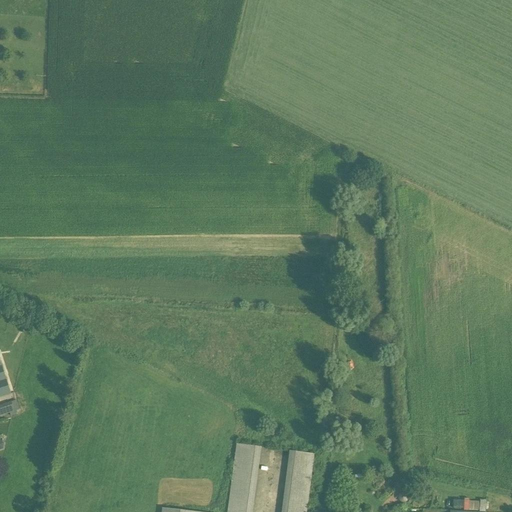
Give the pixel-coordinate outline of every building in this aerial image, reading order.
[(0,397),(11,394),(0,360),(0,397)] [(0,415),(14,411),(12,401),(0,405),(0,415)] [(252,511),(261,447),(236,444),(227,511),(194,511),(162,508),(161,511),(252,511)] [(306,511),(314,454),(289,451),(281,511),(306,511)] [(402,503),(403,503),(404,502),(405,502),(406,502),(406,501),(407,501),(407,500),(407,499),(408,499),(408,498),(408,497),(408,496),(407,496),(407,495),(407,494),(406,494),(406,493),(405,493),(404,493),(404,492),(403,492),(402,492),(401,492),(400,493),(399,493),(399,494),(398,494),(398,495),(398,496),(397,496),(397,497),(397,498),(397,499),(398,499),(398,500),(398,501),(399,501),(399,502),(400,502),(401,502),(402,503)]
